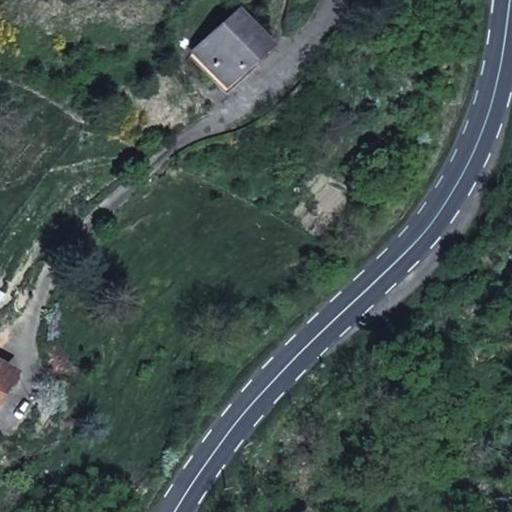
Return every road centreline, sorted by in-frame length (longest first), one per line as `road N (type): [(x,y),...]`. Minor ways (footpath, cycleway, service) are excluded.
road 1 (secondary): [(510,0),(504,52),(476,141),(445,192),(378,277),(194,472),(172,511)]
road 2 (unknown): [(335,0),(291,62),(63,242),(19,335)]
